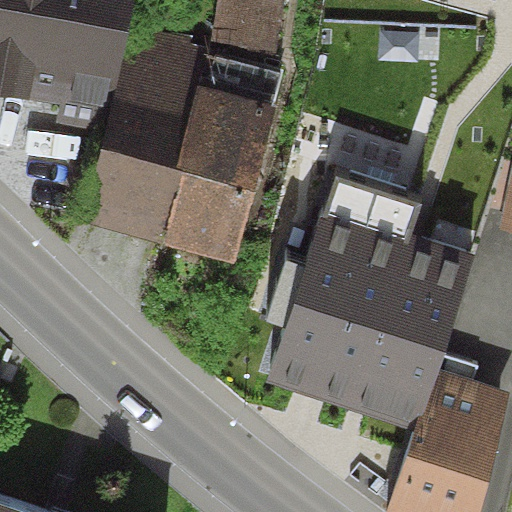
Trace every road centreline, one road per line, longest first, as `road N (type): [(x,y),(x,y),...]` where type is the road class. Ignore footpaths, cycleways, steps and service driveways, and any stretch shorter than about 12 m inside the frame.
road 1 (secondary): [(291,511),(180,431),(0,258)]
road 2 (unknown): [(490,511),(511,382)]
